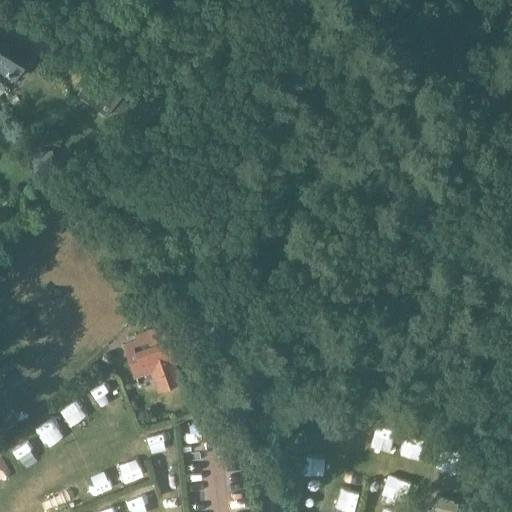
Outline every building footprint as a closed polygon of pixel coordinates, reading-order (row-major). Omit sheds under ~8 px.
[(0,72),(14,81),(31,52),(1,34),(0,36),(0,72)] [(84,100),(107,118),(123,96),(100,79),(84,100)] [(51,150),(31,152),(33,171),(52,170),(51,150)] [(149,372),(155,390),(179,381),(172,363),(174,362),(160,324),(133,334),(135,338),(121,343),(133,378),(149,372)] [(0,430),(14,422),(0,399),(0,430)] [(431,511),(433,511),(457,511),(460,504),(436,497),(431,511)]
